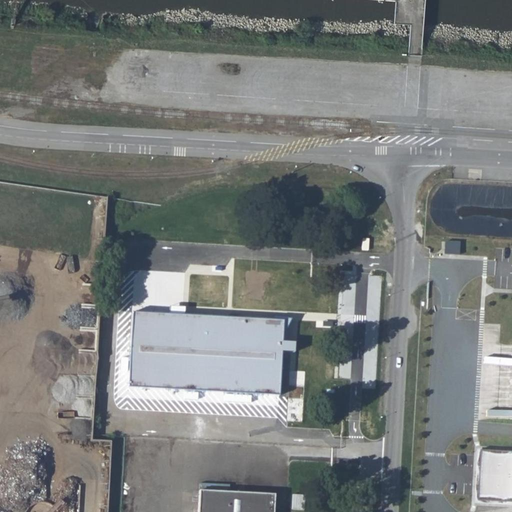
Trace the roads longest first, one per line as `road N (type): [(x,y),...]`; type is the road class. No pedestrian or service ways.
road 1 (residential): [(401,154),(0,134)]
road 2 (unclassified): [(401,154),(388,511)]
road 3 (unknown): [(433,511),(447,261)]
